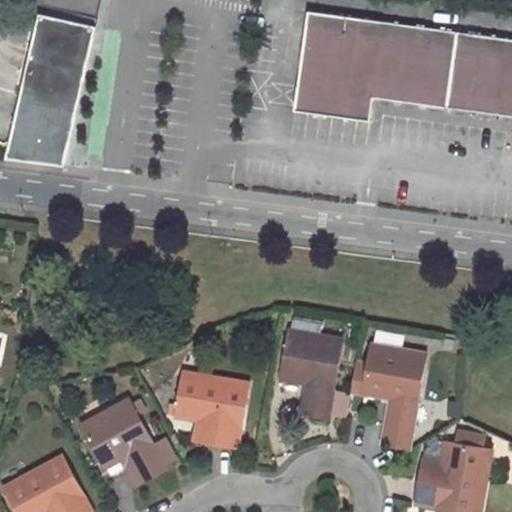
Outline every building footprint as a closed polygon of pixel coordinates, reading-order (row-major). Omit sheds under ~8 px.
[(511,40),(308,12),(294,112),(369,122),(370,115),(373,97),(376,77),(511,95),(511,40)] [(61,167),(93,28),(37,16),(3,160),(61,167)] [(373,97),(511,116),(511,95),(376,77),(373,97)] [(301,413),(328,418),(329,413),(346,416),(350,393),(333,390),(342,339),(289,330),(280,380),(306,384),(301,413)] [(384,428),(411,432),(425,353),(372,344),(368,368),(355,366),(350,392),(390,399),(384,428)] [(203,442),(237,448),(249,383),(183,372),(175,418),(197,422),(207,423),(203,442)] [(163,463),(175,457),(163,436),(152,443),(128,400),(81,425),(104,468),(119,461),(126,474),(135,470),(142,482),(166,469),(163,463)] [(197,422),(194,440),(203,442),(207,423),(197,422)] [(415,504),(465,511),(479,511),(491,449),(483,448),(485,437),(457,433),(455,443),(438,441),(424,450),(415,504)] [(91,511),(61,455),(4,486),(17,511),(91,511)] [(126,474),(133,486),(142,482),(135,470),(126,474)]
